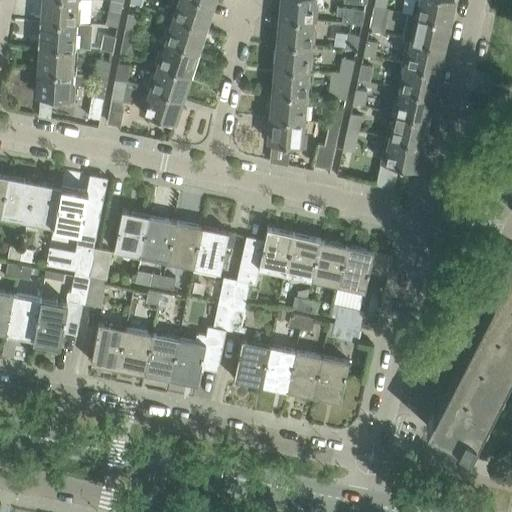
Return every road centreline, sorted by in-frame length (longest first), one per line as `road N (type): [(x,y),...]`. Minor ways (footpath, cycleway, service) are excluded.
road 1 (residential): [(373,458),(0,388)]
road 2 (residential): [(430,218),(211,170)]
road 3 (residential): [(430,218),(478,0)]
road 4 (residential): [(391,389),(425,377),(511,219)]
road 5 (residential): [(211,170),(0,130)]
road 6 (residential): [(391,389),(430,218)]
road 7 (residential): [(211,170),(246,0)]
road 8 (tertiary): [(153,461),(0,431)]
road 9 (residential): [(0,476),(143,507)]
